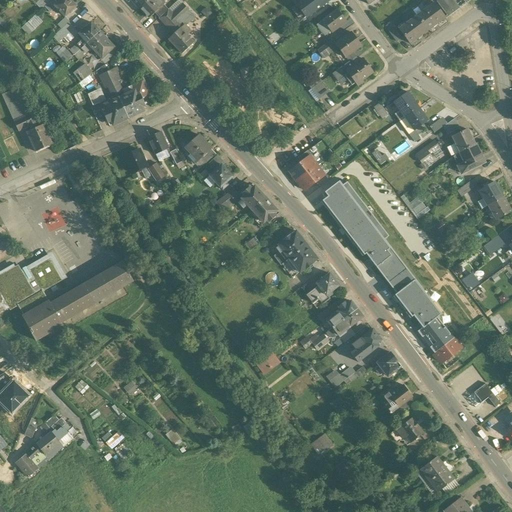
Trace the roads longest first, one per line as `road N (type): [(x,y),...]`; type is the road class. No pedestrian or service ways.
road 1 (tertiary): [(197,102),(316,232),(511,487)]
road 2 (residential): [(0,189),(197,102)]
road 3 (residential): [(0,346),(80,421),(90,449)]
road 4 (tertiary): [(104,0),(197,102)]
road 5 (residential): [(505,139),(491,7)]
road 6 (residential): [(400,73),(505,139)]
